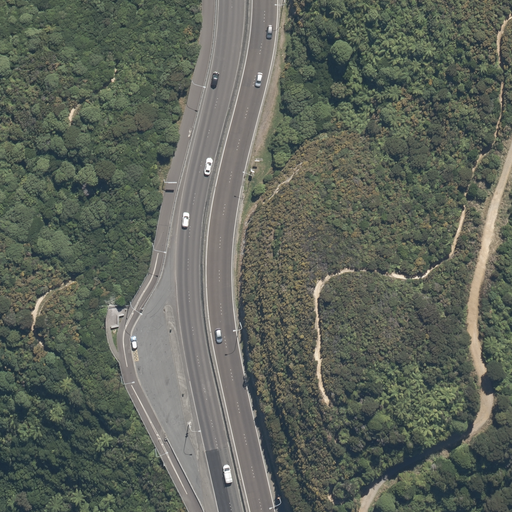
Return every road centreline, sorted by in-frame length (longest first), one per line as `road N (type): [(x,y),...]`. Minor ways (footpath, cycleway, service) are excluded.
road 1 (secondary): [(231,511),(196,353),(188,254),(194,193),(230,44),(231,0)]
road 2 (secondary): [(264,0),(219,267),(229,363),(262,511)]
road 3 (track): [(511,183),(475,322),(484,415),(400,463),(374,485),(368,511)]
